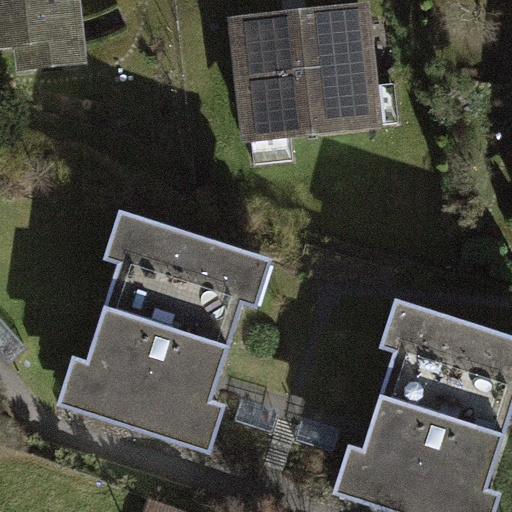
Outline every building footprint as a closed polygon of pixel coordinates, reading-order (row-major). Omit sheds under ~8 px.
[(24,69),(83,63),(76,0),(0,0),(0,48),(21,46),(24,69)] [(378,7),(237,29),(249,152),(392,137),(378,7)] [(64,413),(189,451),(249,255),(125,217),(64,413)] [(339,498),(384,511),(471,511),(511,384),(511,338),(401,303),(339,498)] [(178,511),(147,500),(141,511),(178,511)]
